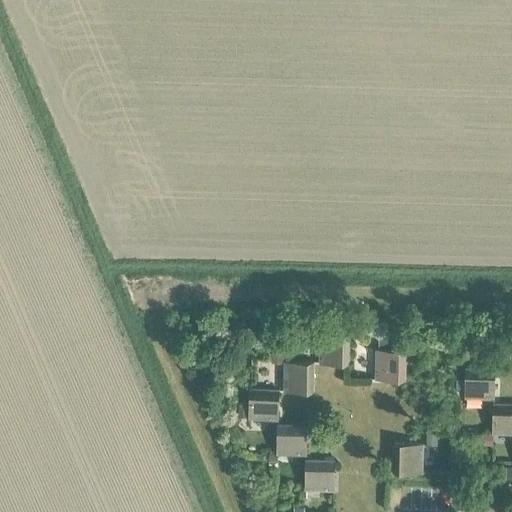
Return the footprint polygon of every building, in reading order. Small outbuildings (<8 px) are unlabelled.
[(319,361),(347,362),(348,333),(320,332),(319,361)] [(499,369),(511,369),(511,340),(501,340),(499,369)] [(375,378),(403,379),(404,350),(376,349),(375,378)] [(284,390),(312,390),(312,362),(284,362),(284,390)] [(464,396),(493,397),(494,370),(465,369),(464,396)] [(248,418),(277,419),(278,390),(249,389),(248,418)] [(492,432),(511,432),(511,403),(493,403),(492,432)] [(276,453),(305,454),(306,426),(277,425),(276,453)] [(392,471),(421,471),(421,443),(393,443),(392,471)] [(305,489),(333,490),(333,461),(305,461),(305,489)]
